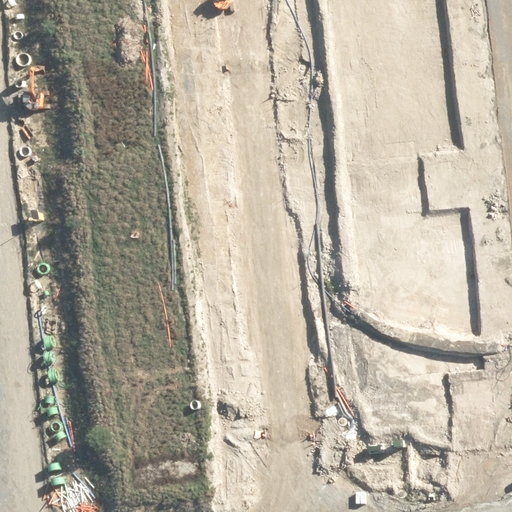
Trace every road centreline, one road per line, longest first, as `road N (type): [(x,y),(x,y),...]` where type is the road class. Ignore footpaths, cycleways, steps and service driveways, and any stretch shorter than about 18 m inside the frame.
road 1 (tertiary): [(235,0),(291,491)]
road 2 (residential): [(31,511),(0,249)]
